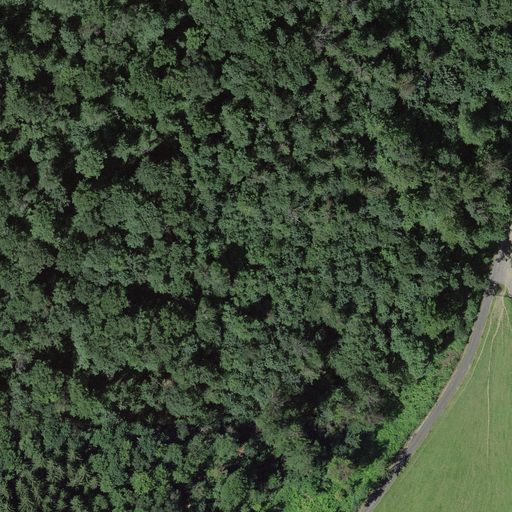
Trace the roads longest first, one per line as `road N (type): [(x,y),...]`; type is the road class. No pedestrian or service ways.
road 1 (track): [(123,0),(101,126),(58,253),(65,372),(39,422)]
road 2 (track): [(499,268),(463,373),(366,511)]
road 3 (track): [(76,0),(0,127)]
